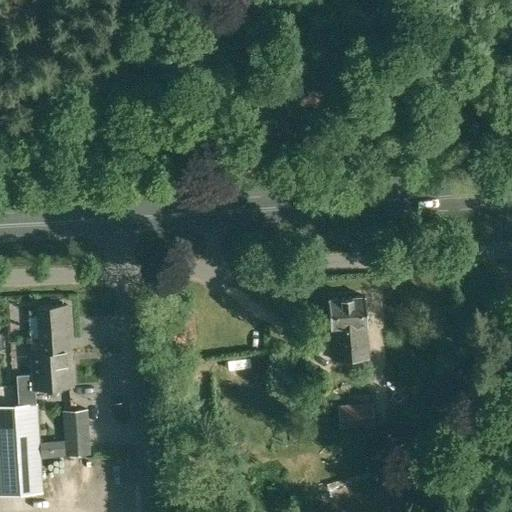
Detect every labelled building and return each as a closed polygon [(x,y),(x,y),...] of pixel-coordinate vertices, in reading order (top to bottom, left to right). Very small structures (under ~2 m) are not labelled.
[(332,326),(365,323),(367,323),(365,294),(328,297),(330,326),(332,326)] [(29,340),(30,352),(32,372),(16,373),(17,392),(35,391),(35,386),(72,384),(67,303),(37,305),(39,339),(29,340)] [(0,492),(43,490),(38,401),(0,403),(0,492)] [(372,401),(338,403),(340,426),(374,424),(372,401)] [(90,452),(87,407),(61,409),(64,454),(90,452)] [(381,430),(355,429),(354,444),(380,445),(381,430)] [(78,511),(76,461),(62,461),(64,511),(78,511)]
